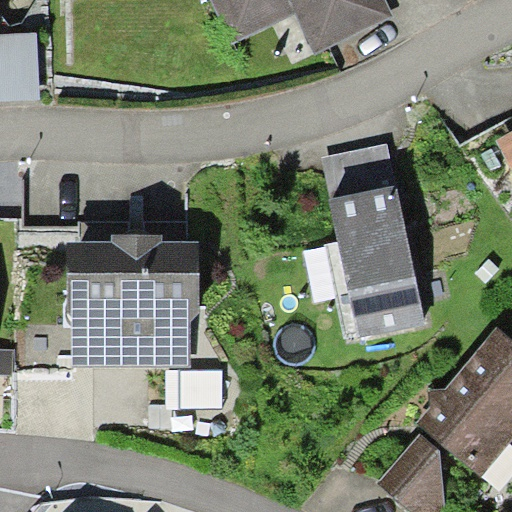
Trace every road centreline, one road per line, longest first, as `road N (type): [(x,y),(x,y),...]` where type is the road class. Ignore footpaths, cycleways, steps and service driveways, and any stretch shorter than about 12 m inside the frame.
road 1 (residential): [(511,29),(408,82),(268,133),(171,149),(0,143)]
road 2 (residential): [(271,511),(163,471),(0,456)]
